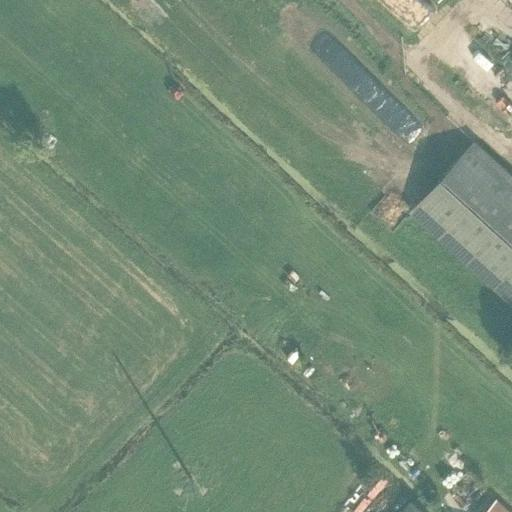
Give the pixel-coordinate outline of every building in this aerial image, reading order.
[(364,55),(348,72),(429,146),(445,129),(364,55)] [(362,134),(371,123),(353,107),(344,118),(362,134)] [(511,174),(475,141),(412,210),(511,301),(511,174)] [(364,156),(350,171),(376,194),(389,179),(364,156)] [(510,511),(496,498),(483,511),(510,511)] [(421,511),(409,501),(400,511),(421,511)]
